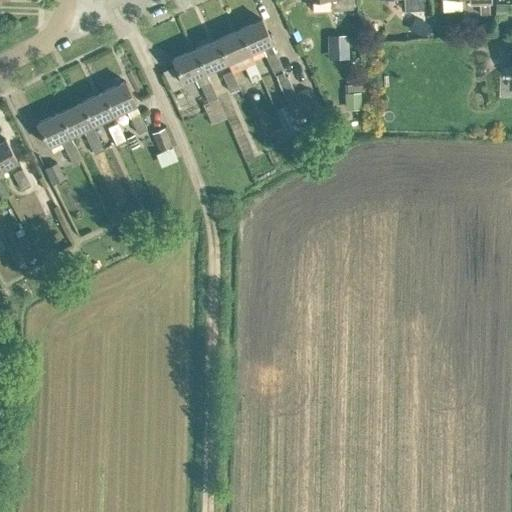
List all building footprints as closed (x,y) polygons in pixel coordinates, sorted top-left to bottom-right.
[(351,0),(338,0),(339,9),(352,8),(351,0)] [(403,0),(404,10),(424,9),(423,0),(403,0)] [(491,3),(491,0),(441,0),(442,10),(461,9),(460,0),(468,0),(469,4),(478,4),(479,14),(489,13),(488,3),(491,3)] [(494,4),(494,22),(506,22),(506,4),(494,4)] [(414,17),(408,28),(423,36),(429,25),(414,17)] [(261,18),(238,28),(249,52),(262,46),(273,72),(282,68),(271,42),(272,42),(261,18)] [(249,52),(238,28),(216,38),(227,62),(240,56),(251,81),(261,77),(249,52)] [(352,30),(332,32),(333,55),(353,54),(352,30)] [(205,71),(227,62),(216,38),(194,48),(205,71)] [(205,71),(194,48),(172,58),(182,81),(196,75),(207,100),(217,96),(205,71)] [(231,70),(222,74),(229,91),(239,87),(231,70)] [(113,114),(126,108),(137,133),(146,129),(135,104),(124,80),(102,91),(113,114)] [(359,83),(344,84),(345,109),(360,109),(359,83)] [(294,116),(295,120),(298,119),(300,124),(308,120),(305,115),(307,115),(310,122),(322,116),(307,86),(284,98),(294,116)] [(113,114),(102,91),(80,101),(91,125),(92,124),(113,114)] [(91,125),(80,101),(58,111),(69,135),(70,135),(82,129),(94,153),(103,149),(92,124),(91,125)] [(69,135),(58,111),(36,122),(47,145),(61,139),(72,163),(81,159),(70,135),(69,135)] [(294,116),(281,122),(285,132),(298,125),(295,120),(294,116)] [(116,143),(125,139),(117,122),(108,126),(116,143)] [(164,127),(151,132),(159,152),(172,146),(164,127)] [(134,134),(126,137),(131,147),(138,144),(134,134)] [(5,138),(0,140),(0,169),(17,160),(5,138)] [(64,178),(56,161),(44,167),(51,184),(64,178)] [(30,184),(21,169),(12,173),(21,189),(30,184)] [(56,205),(46,186),(33,192),(43,211),(56,205)]
